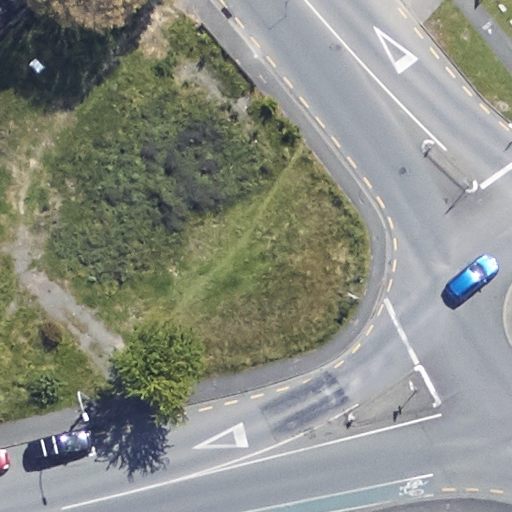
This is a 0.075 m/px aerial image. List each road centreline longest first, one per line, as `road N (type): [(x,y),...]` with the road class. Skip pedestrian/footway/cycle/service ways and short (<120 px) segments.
road 1 (tertiary): [(468,386),(46,511)]
road 2 (tertiary): [(507,225),(302,0)]
road 3 (tertiary): [(468,386),(452,316),(479,249),(507,225)]
